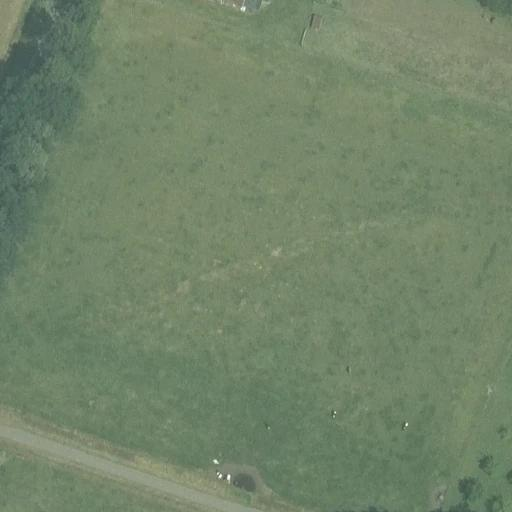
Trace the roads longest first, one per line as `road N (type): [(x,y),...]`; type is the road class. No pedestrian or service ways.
road 1 (unclassified): [(234,511),(0,432)]
road 2 (unclassified): [(0,149),(66,0)]
